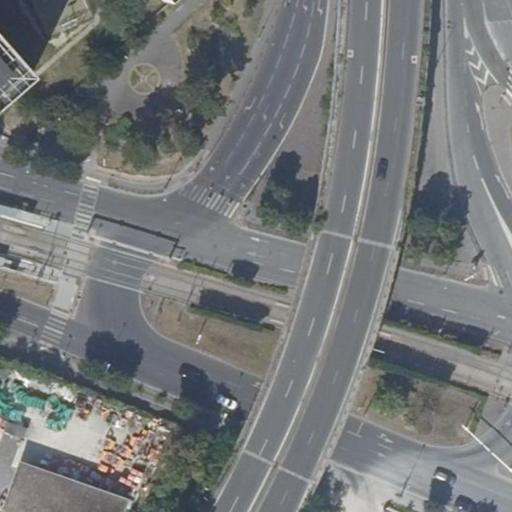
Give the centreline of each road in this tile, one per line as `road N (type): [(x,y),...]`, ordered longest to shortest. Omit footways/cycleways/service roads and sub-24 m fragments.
road 1 (motorway): [(362,0),(331,233),(283,387),(226,511)]
road 2 (motorway): [(272,511),(332,369),(370,242),(401,0)]
road 3 (primary): [(511,322),(163,226)]
road 4 (primary): [(305,0),(291,54),(257,126),(211,192),(163,226)]
road 5 (primary): [(0,312),(208,384)]
road 6 (primary): [(163,226),(123,260),(118,305),(148,344),(208,384)]
road 7 (primary): [(208,384),(381,456)]
road 8 (primary): [(163,226),(0,181)]
road 9 (primary): [(511,271),(491,230),(468,130)]
road 10 (primary): [(381,456),(463,465),(511,431)]
road 11 (primary): [(381,456),(511,509)]
road 12 (primary): [(468,130),(463,0)]
